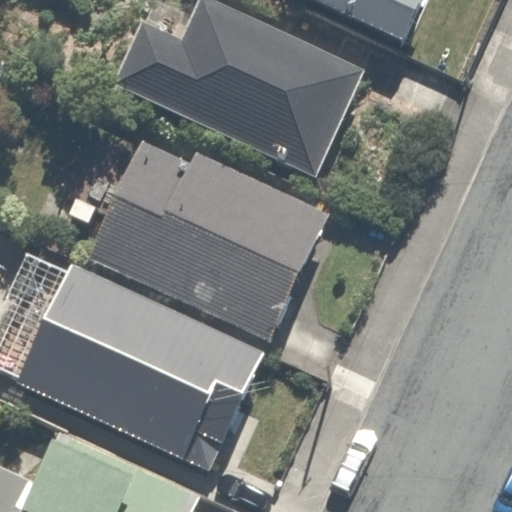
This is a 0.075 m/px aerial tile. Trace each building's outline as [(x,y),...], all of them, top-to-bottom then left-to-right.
[(133,21),(103,89),(315,182),(366,67),(212,0),(198,0),(181,42),(133,21)] [(290,0),(407,46),(425,0),(290,0)] [(84,279),(261,356),(321,218),(144,141),(84,279)] [(261,356),(84,279),(75,275),(21,398),(215,482),(268,359),(261,356)] [(0,474),(0,511),(195,511),(198,507),(60,443),(38,492),(0,474)]
